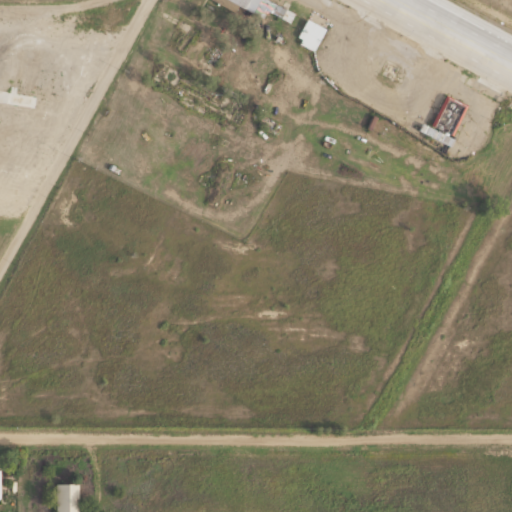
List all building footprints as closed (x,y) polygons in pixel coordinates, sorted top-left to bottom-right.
[(256,0),(213,0),(232,8),(234,3),(251,11),(256,0)] [(289,4),(280,0),(276,0),(271,11),(283,17),(289,4)] [(330,17),(310,7),(293,41),(312,51),(330,17)] [(448,143),(464,104),(443,95),(430,127),(420,123),(417,131),(448,143)] [(75,511),(76,482),(54,482),(53,511),(75,511)]
